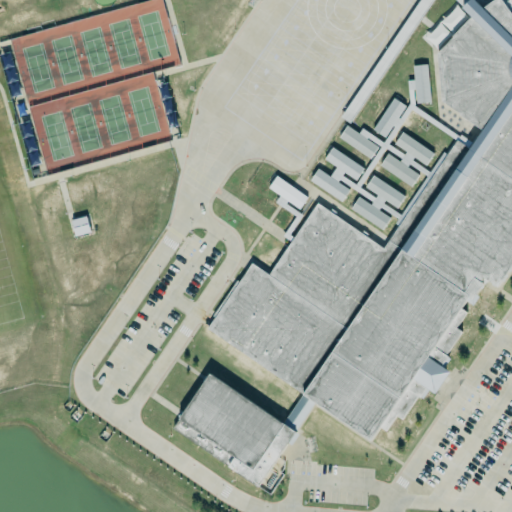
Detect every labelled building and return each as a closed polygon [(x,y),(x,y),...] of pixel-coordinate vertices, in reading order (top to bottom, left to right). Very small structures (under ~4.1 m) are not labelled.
[(207,328),(302,393),(282,422),(210,373),(172,428),(257,486),(315,402),(370,440),(380,426),(385,430),(396,415),(402,419),(417,396),(419,397),(426,388),(435,393),(450,371),(442,365),(448,355),(446,353),(461,331),(456,327),(466,312),(460,308),(468,297),(472,299),(483,283),(481,281),(484,276),(497,286),(511,264),(511,0),(455,0),(462,6),(471,16),(437,52),(442,101),(482,130),(469,148),(457,139),(383,248),(317,202),(269,273),(253,264),(207,328)] [(425,36),(436,48),(468,17),(456,5),(425,36)] [(407,80),(408,89),(415,89),(416,103),(431,101),(426,63),(412,65),(414,79),(407,80)] [(360,188),(385,146),(385,145),(386,143),(361,128),(358,133),(346,125),(338,138),(371,158),(378,145),(379,146),(356,185),(342,176),(339,180),(372,200),(374,197),(360,188)] [(411,186),(418,174),(407,167),(413,157),(426,165),(434,152),(401,132),(394,144),(406,151),(400,161),(387,153),(379,166),(411,186)] [(310,180),(341,201),(349,188),(337,181),(343,172),(356,180),(363,167),(331,147),(324,159),(336,166),(330,176),(318,168),(310,180)] [(404,195),(372,175),(365,187),(377,194),(371,204),(358,196),(350,209),(382,229),(390,217),(378,210),(384,200),(396,207),(404,195)] [(308,196),(275,176),(268,188),(279,195),(273,204),(261,197),(253,209),(288,231),(301,212),(298,210),(308,196)]
